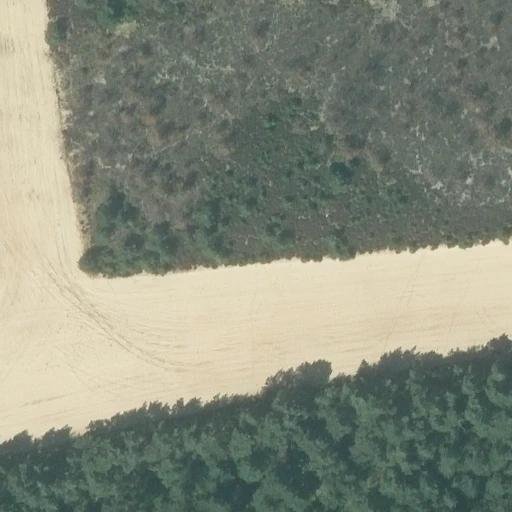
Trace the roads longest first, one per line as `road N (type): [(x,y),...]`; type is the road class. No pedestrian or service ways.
road 1 (track): [(0,380),(58,363),(511,295)]
road 2 (track): [(58,363),(0,4)]
